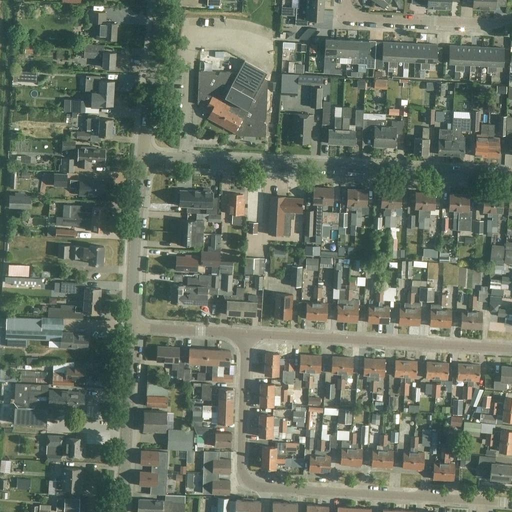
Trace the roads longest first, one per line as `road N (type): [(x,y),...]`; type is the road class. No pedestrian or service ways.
road 1 (residential): [(244,334),(245,480),(511,503)]
road 2 (unclassified): [(511,175),(141,156)]
road 3 (residential): [(511,349),(244,334)]
road 4 (residential): [(511,18),(483,25),(345,17),(345,0)]
road 5 (tertiary): [(119,511),(130,328)]
road 6 (tertiary): [(130,328),(141,156)]
road 7 (tertiary): [(141,156),(159,0)]
